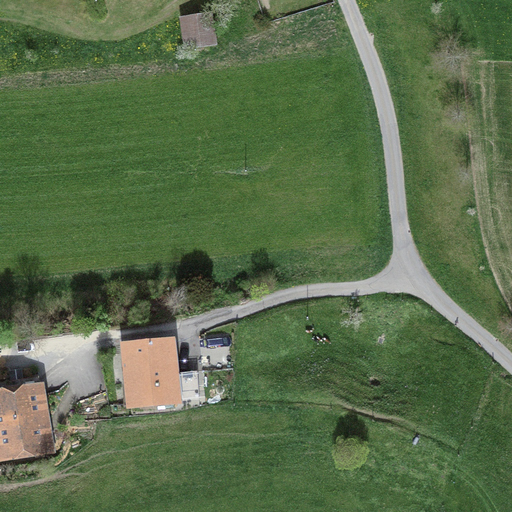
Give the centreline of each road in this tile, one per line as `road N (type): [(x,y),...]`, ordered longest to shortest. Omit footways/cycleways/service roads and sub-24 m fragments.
road 1 (residential): [(347,0),(380,82),(414,271),(511,364)]
road 2 (track): [(186,0),(138,33),(78,38),(0,13)]
